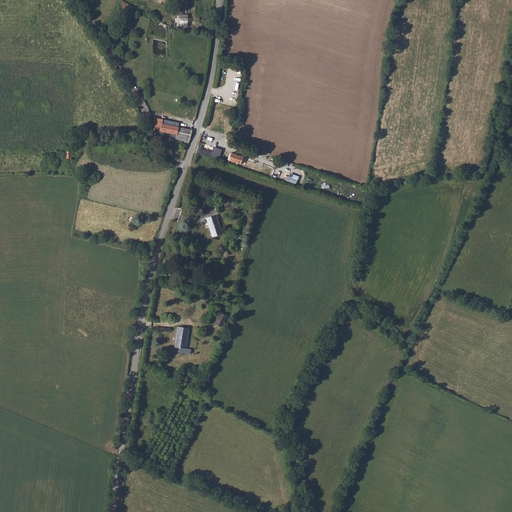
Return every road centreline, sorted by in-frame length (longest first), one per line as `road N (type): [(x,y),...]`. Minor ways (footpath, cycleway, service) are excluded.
road 1 (unclassified): [(184,169),(141,311),(113,511)]
road 2 (track): [(300,511),(286,423),(344,316)]
road 3 (unclassified): [(184,169),(74,0)]
road 4 (unclassified): [(219,0),(213,68),(184,169)]
road 5 (track): [(259,511),(121,451)]
